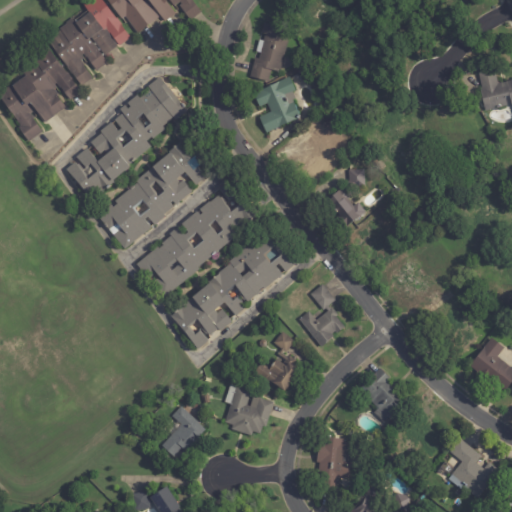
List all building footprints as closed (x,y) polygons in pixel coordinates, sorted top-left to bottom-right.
[(130,39),(120,47),(111,34),(110,35),(106,30),(118,46),(105,56),(91,37),(89,39),(93,44),(94,43),(98,49),(98,50),(108,63),(97,71),(87,57),(86,58),(84,55),(82,56),(84,58),(81,61),(84,65),(84,66),(93,78),(82,87),(73,75),(72,75),(67,68),(67,67),(48,42),(55,36),(61,31),(60,29),(67,24),(66,23),(74,18),(77,22),(89,13),(82,3),(85,0),(101,0),(116,19),(117,18),(123,25),(122,26),(131,38),(130,39)] [(200,14),(191,21),(180,6),(182,5),(180,2),(174,6),(169,0),(166,0),(176,14),(165,22),(148,0),(145,0),(159,18),(137,34),(125,17),(122,20),(107,0),(192,0),(202,12),(200,14)] [(309,32),(344,11),(337,0),(313,0),(296,10),(309,32)] [(439,0),(444,11),(472,0),(439,0)] [(291,28),(281,72),(272,70),(269,82),(250,78),(255,58),(259,59),(265,34),(262,34),(264,23),(277,26),(277,24),(291,28)] [(81,93),(70,101),(61,88),(60,88),(57,84),(55,85),(57,88),(55,90),(58,95),(57,95),(66,108),(46,123),(31,102),(28,105),(34,112),(31,114),(34,118),(33,119),(43,132),(29,142),(19,128),(21,126),(0,97),(0,93),(12,85),(13,86),(29,74),(24,67),(34,59),(33,57),(47,46),(67,73),(68,73),(72,79),(71,80),(81,93)] [(355,97),(378,98),(378,52),(355,52),(355,97)] [(503,83),(504,88),(508,87),(507,82),(511,80),(511,103),(510,96),(506,97),(508,106),(486,111),(481,88),(482,88),(479,73),(495,69),(498,84),(503,83)] [(290,78),(296,91),(293,92),(296,100),(293,101),(300,117),(282,126),(282,127),(267,134),(259,118),(271,112),(267,104),(260,108),(254,94),(290,77),(290,78)] [(160,78),(190,114),(178,123),(173,118),(163,127),(165,130),(153,140),(151,138),(146,142),(151,147),(129,166),(130,167),(113,181),(115,184),(92,202),(66,170),(75,163),(74,161),(77,158),(76,158),(87,149),(98,162),(107,154),(104,151),(100,154),(91,143),(102,134),(100,132),(111,123),(118,131),(121,129),(114,121),(123,114),(120,110),(125,106),(128,109),(130,107),(128,104),(137,95),(140,98),(151,90),(148,87),(160,78)] [(416,127),(391,106),(373,128),(388,141),(373,159),(409,189),(419,177),(397,159),(407,148),(402,144),(416,127)] [(313,120),(318,116),(321,120),(316,124),(313,120)] [(325,139),(316,140),(318,142),(321,140),(328,150),(329,150),(339,162),(314,181),(306,171),(303,174),(290,158),(309,143),(308,142),(310,141),(308,127),(323,125),(325,139)] [(199,167),(207,177),(196,186),(185,172),(177,179),(180,184),(183,181),(192,192),(176,206),(173,202),(171,204),(173,208),(164,215),(166,217),(155,226),(148,218),(145,220),(151,229),(125,250),(98,216),(111,206),(113,208),(118,205),(115,202),(138,184),(136,182),(153,168),(153,167),(170,153),(169,152),(181,143),(181,142),(193,132),(218,163),(208,172),(203,164),(199,167)] [(511,142),(501,147),(511,177),(511,142)] [(352,188),(349,191),(354,196),(348,200),(354,207),(358,203),(366,213),(359,218),(348,227),(348,228),(347,229),(338,218),(340,217),(332,207),(327,201),(340,191),(339,190),(350,181),(349,171),(365,170),(366,187),(352,188)] [(247,226),(236,235),(237,236),(198,269),(200,270),(165,299),(152,284),(159,278),(156,274),(149,280),(137,265),(158,248),(159,250),(163,246),(162,244),(171,237),(170,235),(178,228),(185,236),(188,233),(181,225),(197,212),(200,216),(203,214),(200,210),(210,202),(210,203),(219,196),(232,212),(240,205),(233,197),(228,201),(220,191),(230,182),(256,213),(252,216),(255,220),(247,226)] [(474,228),(501,232),(508,193),(480,189),(474,228)] [(385,227),(379,232),(371,222),(352,237),(375,267),(380,263),(384,269),(405,254),(385,227)] [(274,283),(248,303),(234,286),(225,294),(232,303),(238,298),(247,308),(236,317),(225,303),(215,311),(218,314),(222,310),(232,323),(220,333),(218,330),(210,337),(196,320),(187,328),(194,337),(200,332),(209,342),(198,351),(171,317),(182,308),(181,307),(210,284),(209,283),(220,274),(219,274),(231,264),(229,262),(269,230),(297,264),(286,273),(279,265),(276,267),(282,275),(274,283)] [(498,289),(511,292),(511,258),(506,257),(498,289)] [(405,305),(423,292),(427,298),(439,290),(429,276),(419,282),(413,273),(417,269),(410,260),(386,277),(405,305)] [(324,286),(336,301),(329,308),(331,310),(333,309),(339,316),(337,318),(345,328),(337,335),(335,332),(331,336),(333,338),(326,344),(322,348),(299,321),(309,312),(317,322),(328,312),(326,310),(324,311),(310,295),(323,285),(324,286)] [(464,353),(479,339),(460,318),(468,311),(458,301),(435,322),(464,353)] [(294,343),(286,354),(284,352),(282,355),(288,359),(289,356),(297,362),(295,365),(298,367),(296,369),(299,371),(288,386),(289,387),(285,393),(273,384),(271,386),(255,374),(262,364),(262,365),(265,364),(268,366),(268,369),(270,370),(277,361),(283,365),(286,361),(278,356),(282,350),(274,344),(282,333),(295,342),(294,343)] [(502,347),(504,349),(497,358),(511,369),(511,384),(505,393),(493,383),(491,385),(485,380),(486,378),(471,366),(492,339),(502,347)] [(392,389),(406,402),(390,419),(389,419),(384,424),(374,414),(379,410),(360,390),(381,369),(391,380),(387,384),(392,389)] [(274,405),(267,427),(263,426),(261,435),(253,433),(252,437),(230,430),(231,426),(225,424),(231,405),(225,403),(230,386),(236,388),(237,387),(252,392),(247,406),(250,408),(254,396),(260,398),(260,399),(274,404),(274,405)] [(194,445),(192,447),(192,446),(186,453),(182,449),(174,458),(162,447),(181,426),(172,417),(181,407),(199,424),(206,431),(198,439),(199,439),(194,445)] [(420,410),(431,419),(426,425),(446,441),(431,460),(418,450),(415,455),(407,448),(404,451),(397,445),(400,441),(395,438),(401,431),(402,431),(409,422),(409,421),(419,409),(420,410)] [(348,461),(339,460),(337,482),(334,482),(333,496),(321,494),(323,480),(318,480),(320,464),(317,463),(319,445),(322,446),(323,438),(345,441),(344,444),(352,444),(350,461),(348,461)] [(462,441),(482,457),(476,464),(484,470),(489,463),(500,472),(478,499),(468,491),(469,489),(467,488),(463,492),(449,480),(462,463),(451,453),(461,441),(462,441)] [(511,511),(506,511),(505,511),(510,507),(505,503),(509,499),(503,493),(511,484),(511,511)] [(174,499),(180,508),(179,509),(181,511),(158,511),(153,504),(150,505),(151,509),(139,511),(134,511),(131,496),(147,492),(149,501),(151,500),(150,500),(167,488),(174,499)] [(352,511),(370,489),(378,496),(372,505),(381,511),(384,508),(388,511),(352,511)] [(398,494),(411,499),(406,511),(399,511),(392,510),(397,494),(398,494)]
